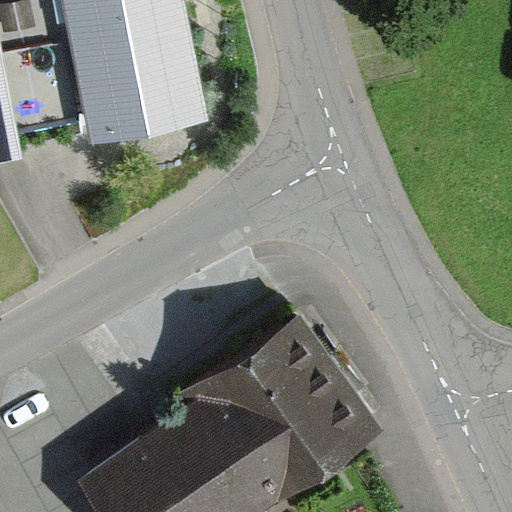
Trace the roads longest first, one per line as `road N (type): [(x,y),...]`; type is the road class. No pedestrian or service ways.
road 1 (residential): [(340,156),(0,350)]
road 2 (residential): [(456,404),(340,156)]
road 3 (residential): [(340,156),(298,0)]
